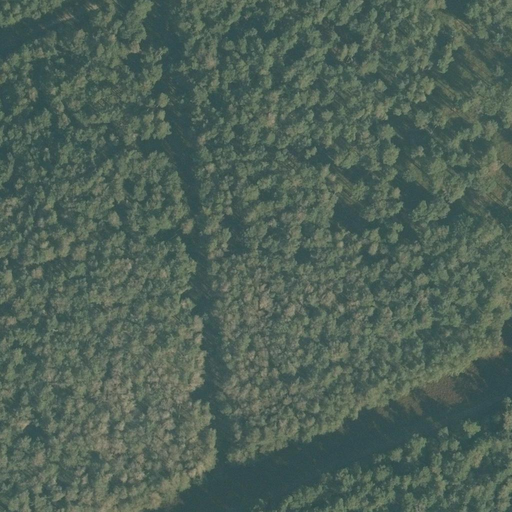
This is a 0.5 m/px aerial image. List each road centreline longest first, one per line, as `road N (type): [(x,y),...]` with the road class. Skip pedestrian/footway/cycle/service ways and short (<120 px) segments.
road 1 (track): [(511,388),(224,511)]
road 2 (track): [(125,0),(0,49)]
